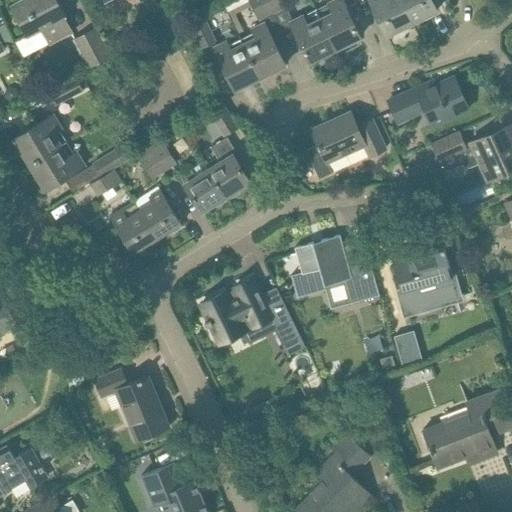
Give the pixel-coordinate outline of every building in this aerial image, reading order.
[(70,32),(63,19),(61,16),(64,14),(56,0),(20,0),(12,5),(27,34),(40,28),(48,43),(70,32)] [(185,24),(184,23),(173,0),(164,0),(156,4),(169,32),(185,24)] [(250,0),(260,18),(272,12),(266,0),(250,0)] [(282,0),(266,0),(272,12),(285,6),(282,0)] [(333,0),(329,2),(333,11),(319,18),(335,50),(343,45),(349,50),(358,45),(358,38),(361,37),(346,7),(357,2),(355,0),(333,0)] [(369,0),(387,35),(411,23),(400,0),(355,0),(357,2),(361,0),(369,0)] [(400,0),(411,23),(437,10),(432,0),(400,0)] [(335,50),(319,18),(306,24),(302,16),(290,21),(310,61),(335,50)] [(191,22),(202,46),(214,40),(203,17),(191,22)] [(243,43),(259,78),(285,65),(264,22),(252,28),(256,37),(243,43)] [(3,25),(0,25),(0,31),(5,42),(10,39),(3,25)] [(88,66),(109,55),(95,28),(74,39),(88,66)] [(259,78),(243,43),(229,50),(225,41),(214,47),(235,90),(259,78)] [(388,100),(398,122),(425,110),(432,125),(469,109),(454,76),(424,89),(422,85),(388,100)] [(75,78),(63,84),(48,91),(55,104),(82,91),(75,78)] [(209,110),(224,134),(236,126),(222,103),(209,110)] [(328,162),(365,145),(369,156),(386,148),(372,119),(357,126),(351,112),(311,129),(318,144),(306,149),(319,178),(332,172),(328,162)] [(29,164),(61,144),(53,132),(62,127),(53,114),(13,139),(29,164)] [(438,161),(457,153),(462,163),(470,166),(480,161),(488,179),(511,168),(511,128),(487,139),(486,135),(464,145),(458,131),(430,144),(438,161)] [(209,168),(226,195),(232,197),(240,192),(240,187),(249,181),(233,155),(237,153),(227,137),(213,145),(222,160),(209,168)] [(175,163),(160,139),(148,146),(163,171),(175,163)] [(61,144),(29,164),(45,190),(85,165),(76,150),(68,156),(61,144)] [(93,162),(101,175),(114,167),(127,158),(119,146),(93,162)] [(152,178),(163,171),(148,146),(137,153),(152,178)] [(421,178),(416,165),(404,171),(408,180),(421,178)] [(97,194),(122,178),(114,167),(101,175),(90,182),(97,194)] [(226,195),(209,168),(196,177),(191,168),(180,175),(202,210),(213,204),(217,206),(226,201),(226,195)] [(140,208),(158,238),(168,232),(173,232),(179,229),(181,223),(171,206),(159,189),(149,195),(152,200),(140,208)] [(140,208),(135,200),(110,216),(134,253),(158,238),(140,208)] [(340,235),(320,240),(321,243),(314,245),(313,242),(294,247),(301,272),(291,275),(297,297),(327,289),(326,285),(347,279),(354,302),(379,295),(364,241),(362,242),(343,248),(340,235)] [(414,247),(390,254),(401,293),(418,288),(423,307),(458,297),(444,247),(417,255),(414,247)] [(210,323),(220,343),(245,330),(244,328),(253,323),(254,326),(271,318),(269,315),(273,314),(280,328),(281,327),(280,325),(292,319),(276,286),(260,295),(252,278),(235,287),(236,289),(227,293),(226,291),(201,303),(208,319),(205,321),(207,325),(210,323)] [(26,348),(38,340),(12,303),(0,309),(0,330),(2,333),(11,327),(26,348)] [(414,329),(392,335),(399,365),(421,359),(414,329)] [(282,344),(287,355),(306,346),(300,335),(282,344)] [(1,351),(0,352),(0,357),(3,362),(12,357),(6,348),(1,351)] [(121,369),(96,379),(103,395),(118,389),(138,439),(169,426),(148,375),(127,384),(121,369)] [(511,426),(511,394),(508,385),(466,402),(470,412),(423,430),(438,467),(439,467),(439,466),(473,452),(476,460),(497,452),(491,435),(511,426)] [(369,455),(347,434),(333,449),(336,452),(316,472),(323,479),(296,507),(300,511),(349,511),(351,511),(356,511),(372,496),(351,474),(369,455)] [(30,487),(46,478),(48,475),(45,470),(46,468),(44,464),(42,464),(35,451),(30,448),(16,456),(11,447),(5,447),(0,449),(0,494),(26,480),(30,487)] [(184,484),(175,461),(141,475),(155,506),(162,503),(165,511),(208,511),(195,479),(184,484)] [(81,511),(82,511),(80,508),(73,499),(62,505),(56,494),(29,510),(29,511),(81,511)]
